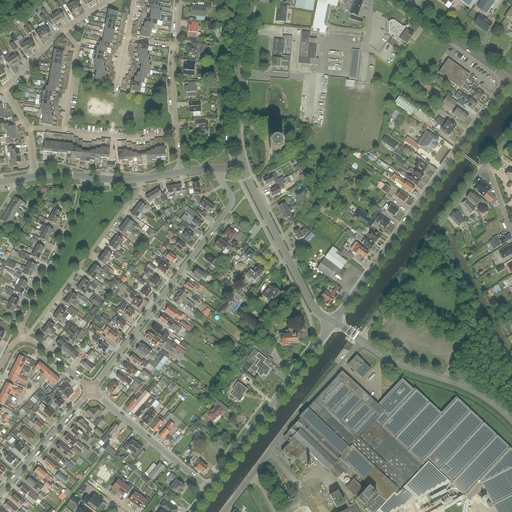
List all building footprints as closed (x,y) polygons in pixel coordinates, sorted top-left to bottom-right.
[(76,11),(82,8),(76,0),(75,0),(71,3),(76,11)] [(296,0),(295,7),(312,10),(314,0),(296,0)] [(338,0),(317,0),(312,28),(318,30),(325,31),(330,6),(337,7),(338,0)] [(351,0),(353,3),(350,13),(357,16),(361,5),(363,0),(362,0),(351,0)] [(485,13),(494,0),(481,0),(477,7),(485,13)] [(71,14),(76,11),(71,3),(66,6),(71,14)] [(211,11),(211,4),(205,4),(205,7),(191,6),(191,8),(190,15),(205,17),(206,10),(211,11)] [(278,6),(277,14),(286,15),(287,7),(278,6)] [(59,22),(65,18),(59,10),(54,13),(59,22)] [(59,22),(54,13),(49,17),(54,25),(59,22)] [(277,14),(276,21),(285,22),(286,15),(277,14)] [(474,23),(486,32),(492,24),(480,16),(474,23)] [(414,35),(406,29),(395,22),(394,21),(392,21),(390,21),(389,22),(388,22),(388,23),(389,23),(388,31),(394,35),(388,44),(394,48),(400,40),(407,44),(414,35)] [(198,37),(199,23),(193,23),(192,26),(188,26),(187,36),(198,37)] [(45,36),(50,33),(45,25),(40,28),(45,36)] [(40,40),(45,36),(40,28),(35,31),(40,40)] [(302,32),(299,64),(318,65),(319,59),(316,59),(317,44),(309,43),(310,32),(302,32)] [(30,50),(35,47),(30,39),(25,42),(30,50)] [(273,58),(273,66),(280,67),(281,59),(283,59),(285,40),(274,39),(272,58),(273,58)] [(25,53),(30,50),(23,40),(18,43),(25,53)] [(206,54),(207,43),(192,42),(191,46),(187,46),(187,50),(189,51),(188,56),(197,56),(197,53),(206,54)] [(356,77),(359,51),(352,50),(349,77),(356,77)] [(11,57),(16,65),(21,62),(16,53),(11,57)] [(16,65),(11,57),(9,54),(3,57),(10,68),(16,65)] [(464,84),(469,77),(470,75),(448,60),(439,73),(460,89),(461,87),(464,84)] [(194,76),(195,61),(189,61),(189,64),(188,64),(185,64),(184,75),(187,75),(187,78),(192,79),(192,75),(194,76)] [(185,97),(196,96),(195,82),(188,82),(188,85),(185,85),(185,97)] [(469,85),(467,88),(482,98),(484,94),(477,89),(479,87),(474,83),(471,86),(469,85)] [(464,84),(461,87),(468,92),(473,95),(472,96),(479,101),(482,98),(467,88),(468,86),(464,84)] [(478,103),(471,98),(469,97),(469,98),(459,90),(457,93),(464,98),(475,107),(478,103)] [(464,98),(457,93),(454,96),(458,99),(460,99),(465,103),(465,104),(472,109),(473,110),(475,107),(464,98)] [(394,104),(409,115),(415,107),(400,95),(394,104)] [(452,111),(457,103),(448,96),(442,103),(452,111)] [(189,112),(201,111),(200,101),(189,102),(189,112)] [(458,119),(459,118),(464,122),(469,115),(458,107),(453,114),(456,116),(455,117),(458,119)] [(444,125),(453,132),(456,126),(448,120),(446,122),(439,117),(437,120),(444,125)] [(199,131),(208,131),(208,122),(205,122),(205,119),(196,120),(196,127),(199,127),(199,131)] [(444,125),(437,120),(436,119),(434,121),(442,127),(440,131),(448,137),(453,132),(444,125)] [(7,134),(16,132),(16,126),(11,126),(11,123),(4,124),(4,129),(6,129),(7,134)] [(420,147),(429,134),(426,131),(417,144),(420,147)] [(13,139),(17,139),(16,132),(7,134),(8,138),(6,138),(7,143),(14,142),(13,139)] [(436,145),(439,140),(429,134),(420,147),(430,153),(433,149),(435,151),(438,146),(436,145)] [(386,136),(382,141),(394,149),(398,144),(386,136)] [(284,147),(285,147),(284,145),(284,144),(283,143),(284,140),(282,140),(281,140),(281,139),(280,138),(279,137),(277,138),(276,138),(275,138),(273,138),(272,139),(272,140),(272,141),(271,141),(269,142),(270,144),(270,146),(270,147),(270,149),(272,149),(273,150),(275,153),(276,152),(277,151),(278,151),(279,151),(281,152),(281,150),(282,149),(283,148),(284,147)] [(11,157),(20,155),(19,149),(15,149),(14,146),(7,147),(8,152),(10,152),(11,157)] [(17,163),(21,162),(20,155),(11,157),(11,161),(10,162),(10,167),(17,166),(17,163)] [(368,160),(361,155),(359,158),(366,164),(368,160)] [(403,167),(406,163),(397,157),(394,160),(403,167)] [(379,160),(376,164),(385,170),(388,166),(379,160)] [(426,173),(428,170),(426,168),(427,167),(419,161),(418,162),(417,161),(415,164),(417,165),(415,166),(423,172),(424,171),(426,173)] [(408,171),(420,179),(421,180),(424,176),(416,171),(415,173),(413,171),(410,168),(408,171)] [(418,183),(420,180),(412,175),(411,177),(403,172),(401,174),(417,185),(418,183)] [(275,184),(284,180),(283,177),(276,180),(274,177),(276,176),(275,173),(268,177),(263,180),(266,185),(270,183),(271,184),(274,182),(275,184)] [(394,174),(393,176),(413,190),(414,188),(410,185),(410,184),(406,181),(406,182),(394,174)] [(393,176),(391,179),(395,182),(395,181),(403,186),(402,187),(406,190),(411,193),(413,190),(393,176)] [(479,180),(473,186),(478,190),(477,191),(491,203),(495,198),(488,192),(491,189),(484,183),(483,184),(479,180)] [(193,190),(200,189),(199,182),(192,183),(193,188),(189,189),(188,184),(185,184),(186,191),(189,190),(193,190)] [(378,185),(382,188),(381,190),(387,195),(391,189),(385,184),(385,185),(380,182),(378,185)] [(182,185),(174,186),(175,193),(180,192),(181,194),(183,194),(183,196),(186,196),(185,190),(182,191),(182,185)] [(274,188),(270,191),(273,196),(281,192),(281,194),(286,192),(283,185),(278,187),(277,186),(274,188)] [(174,186),(166,187),(168,194),(174,193),(175,193),(174,186)] [(167,200),(167,198),(164,193),(162,194),(159,189),(152,193),(155,199),(159,197),(159,196),(163,203),(167,200)] [(198,196),(201,195),(200,189),(193,190),(189,190),(190,194),(194,193),(194,196),(194,197),(196,201),(200,199),(198,196)] [(400,199),(403,202),(404,202),(408,197),(407,196),(400,191),(396,197),(397,197),(397,198),(398,199),(400,199)] [(484,207),(486,204),(479,198),(471,192),(466,198),(474,204),(477,206),(479,203),(484,207)] [(152,193),(145,197),(149,203),(155,199),(152,193)] [(387,203),(391,198),(387,194),(383,200),(387,203)] [(15,197),(12,201),(21,207),(22,204),(26,206),(27,204),(15,197)] [(205,209),(209,204),(204,200),(202,203),(202,202),(200,199),(196,201),(199,206),(200,206),(205,209)] [(12,201),(9,206),(21,213),(22,211),(19,209),(21,207),(12,201)] [(471,214),(475,210),(467,201),(462,204),(471,214)] [(145,206),(140,203),(136,209),(141,213),(144,209),(146,210),(147,209),(149,210),(151,207),(147,204),(145,206)] [(282,213),(288,210),(285,203),(278,207),(282,213)] [(201,212),(200,215),(205,218),(207,215),(205,214),(208,211),(211,213),(215,208),(209,204),(205,209),(205,210),(203,213),(201,212)] [(386,210),(394,216),(399,210),(398,209),(391,204),(391,205),(389,204),(387,207),(388,208),(386,210)] [(9,206),(6,211),(15,216),(17,213),(20,215),(21,213),(9,206)] [(59,219),(62,213),(55,209),(52,215),(59,219)] [(136,209),(131,215),(136,219),(141,213),(136,209)] [(199,215),(195,212),(190,209),(186,213),(192,217),(195,220),(193,222),(200,227),(204,222),(201,221),(202,220),(199,218),(199,219),(197,217),(199,215)] [(371,228),(374,223),(366,217),(368,215),(360,209),(355,216),(371,228)] [(285,220),(291,216),(288,210),(282,213),(285,220)] [(6,211),(4,215),(16,223),(17,221),(13,219),(15,216),(6,211)] [(466,222),(465,221),(456,212),(450,217),(459,227),(462,224),(463,225),(466,222)] [(4,215),(1,220),(9,225),(11,222),(15,224),(16,223),(4,215)] [(56,225),(59,219),(52,215),(49,221),(56,225)] [(379,223),(385,228),(386,228),(390,222),(389,222),(380,215),(375,222),(378,224),(379,223)] [(124,224),(124,225),(129,229),(132,225),(135,227),(135,226),(136,224),(133,221),(132,222),(128,219),(126,222),(125,222),(124,224)] [(187,230),(189,228),(190,227),(183,222),(179,227),(181,229),(185,232),(183,235),(190,240),(190,239),(191,240),(192,237),(194,235),(187,230)] [(135,233),(129,229),(124,225),(119,231),(125,235),(127,231),(130,233),(130,232),(133,234),(134,235),(135,233)] [(46,227),(45,226),(44,227),(42,226),(40,231),(51,236),(54,230),(46,227)] [(240,231),(237,235),(235,234),(236,233),(229,228),(224,234),(231,239),(232,239),(233,240),(234,239),(239,242),(245,235),(240,231)] [(302,235),(306,233),(304,229),(300,231),(299,229),(294,232),(298,240),(303,237),(302,235)] [(369,237),(375,242),(376,242),(380,237),(377,235),(378,234),(372,230),(370,234),(371,235),(369,237)] [(40,231),(38,234),(42,236),(41,239),(48,242),(51,236),(40,231)] [(312,232),(304,240),(308,243),(315,236),(312,232)] [(120,246),(124,241),(117,235),(113,241),(120,246)] [(497,236),(492,239),(493,239),(497,248),(507,243),(506,242),(511,239),(509,235),(508,236),(507,235),(504,237),(503,236),(498,239),(497,236)] [(182,252),(186,246),(174,238),(172,241),(176,245),(175,246),(182,252)] [(215,246),(223,252),(223,253),(225,255),(229,251),(231,247),(228,245),(220,239),(215,246)] [(363,245),(370,249),(370,250),(375,244),(367,239),(363,245)] [(116,251),(120,246),(113,241),(109,246),(116,251)] [(369,252),(368,252),(355,242),(350,250),(359,256),(359,255),(364,258),(369,252)] [(42,254),(45,247),(38,244),(35,250),(42,254)] [(504,258),(511,254),(511,252),(511,253),(511,252),(511,244),(500,251),(504,258)] [(342,268),(347,262),(336,254),(338,251),(333,247),(317,269),(330,278),(334,272),(341,277),(345,271),(342,268)] [(137,259),(139,260),(147,249),(145,248),(137,259)] [(351,251),(352,251),(351,250),(349,253),(344,249),(341,252),(348,257),(352,252),(351,251)] [(39,260),(42,254),(35,250),(32,256),(39,260)] [(108,260),(112,255),(106,250),(102,255),(108,260)] [(251,260),(255,255),(249,250),(246,253),(243,251),(241,253),(247,258),(251,260)] [(173,263),(177,258),(167,251),(163,256),(173,263)] [(104,265),(108,260),(102,255),(98,260),(104,265)] [(221,263),(219,261),(213,256),(212,257),(209,255),(205,260),(212,265),(217,269),(221,263)] [(165,274),(169,268),(158,260),(156,262),(160,266),(158,268),(165,274)] [(34,271),(37,265),(30,262),(27,268),(34,271)] [(147,267),(149,268),(154,272),(157,268),(150,263),(150,264),(148,266),(147,267)] [(100,271),(101,269),(95,265),(91,270),(101,277),(103,274),(100,271)] [(498,273),(505,269),(502,265),(495,269),(498,273)] [(251,270),(247,274),(255,281),(259,277),(260,278),(262,274),(262,273),(264,270),(259,266),(255,270),(255,269),(253,272),(251,270)] [(30,277),(34,271),(27,268),(24,274),(30,277)] [(109,272),(109,271),(104,268),(102,271),(110,277),(112,274),(109,272)] [(212,278),(209,275),(207,277),(204,274),(197,269),(193,275),(200,280),(202,277),(205,280),(209,282),(212,278)] [(100,277),(101,277),(91,270),(87,275),(93,280),(95,277),(100,280),(102,278),(100,277)] [(155,286),(160,280),(154,275),(149,282),(155,286)] [(135,279),(144,285),(145,283),(137,277),(135,279)] [(25,289),(28,283),(21,279),(18,286),(25,289)] [(93,282),(92,284),(84,279),(81,284),(88,289),(90,286),(95,290),(98,286),(93,283),(93,282)] [(93,283),(98,286),(101,289),(103,286),(95,280),(93,283)] [(228,289),(231,286),(232,285),(226,280),(223,284),(228,289)] [(203,288),(199,284),(197,287),(189,281),(187,283),(186,285),(185,286),(192,291),(195,287),(200,292),(203,288)] [(325,291),(321,297),(327,302),(326,303),(326,304),(326,305),(328,306),(329,306),(330,307),(336,299),(335,299),(342,290),(337,286),(338,285),(333,282),(331,285),(336,288),(330,295),(328,294),(328,293),(325,291)] [(91,292),(88,289),(81,284),(77,289),(82,292),(84,290),(90,294),(91,292)] [(22,295),(25,289),(18,286),(15,291),(22,295)] [(147,298),(152,291),(145,286),(140,293),(147,298)] [(270,286),(263,295),(269,300),(272,297),(275,299),(280,292),(274,287),(273,288),(270,286)] [(132,295),(130,298),(134,301),(132,304),(138,309),(143,302),(137,298),(135,297),(137,294),(128,288),(126,290),(132,295)] [(189,307),(191,304),(189,302),(190,301),(185,298),(188,295),(181,290),(177,296),(183,301),(187,304),(186,305),(189,307)] [(249,300),(249,299),(254,293),(250,290),(245,297),(249,300)] [(68,298),(78,305),(80,303),(77,301),(79,298),(72,293),(68,298)] [(254,293),(249,299),(254,303),(259,297),(254,293)] [(82,296),(80,299),(87,304),(89,302),(82,296)] [(187,304),(183,301),(177,296),(173,301),(179,306),(181,303),(186,306),(186,305),(187,304)] [(10,303),(16,306),(20,300),(13,297),(10,303)] [(92,303),(98,308),(102,302),(96,297),(92,303)] [(78,305),(68,298),(64,303),(69,306),(72,303),(75,306),(77,304),(78,305)] [(16,306),(10,303),(4,301),(2,304),(8,307),(7,309),(13,313),(16,306)] [(224,304),(217,311),(222,315),(225,312),(224,311),(228,307),(224,304)] [(131,318),(135,313),(126,306),(122,311),(131,318)] [(179,319),(182,316),(169,306),(165,311),(174,318),(176,316),(179,319)] [(66,319),(67,317),(63,314),(66,311),(61,307),(57,312),(66,319)] [(69,309),(73,313),(77,316),(79,313),(71,307),(69,309)] [(204,311),(202,313),(207,317),(209,314),(208,314),(211,311),(207,308),(204,311)] [(64,321),(66,319),(57,312),(53,317),(58,321),(60,318),(64,321)] [(166,324),(178,333),(182,329),(174,323),(174,324),(170,320),(163,315),(159,320),(166,325),(166,324)] [(100,319),(109,326),(111,323),(107,320),(102,316),(100,319)] [(112,321),(116,324),(117,326),(119,328),(120,327),(123,330),(126,324),(116,316),(112,321)] [(192,328),(182,321),(180,324),(185,328),(185,329),(189,332),(192,328)] [(54,334),(56,332),(52,329),(54,326),(49,322),(46,327),(54,334)] [(98,334),(101,330),(93,324),(89,328),(98,334)] [(165,334),(161,331),(163,329),(156,324),(152,329),(163,337),(162,338),(166,341),(169,336),(166,333),(165,334)] [(68,331),(76,337),(80,331),(72,325),(68,331)] [(53,336),(54,334),(46,327),(42,332),(47,336),(49,333),(53,336)] [(115,333),(107,327),(104,331),(109,335),(108,336),(114,341),(118,336),(114,333),(115,333)] [(286,334),(279,334),(279,339),(280,339),(280,343),(281,344),(283,344),(283,346),(288,345),(288,343),(293,342),(293,341),(297,341),(297,340),(298,340),(298,339),(298,338),(298,337),(297,337),(297,336),(295,336),(295,334),(294,329),(289,329),(289,330),(286,330),(286,331),(286,334)] [(157,346),(162,339),(157,336),(156,337),(149,332),(145,337),(157,346)] [(99,340),(101,338),(96,334),(94,336),(95,337),(92,340),(100,345),(98,348),(104,353),(109,348),(102,343),(99,340)] [(61,348),(68,340),(66,339),(63,342),(60,340),(56,344),(61,348)] [(257,348),(262,343),(258,339),(253,345),(257,348)] [(66,352),(70,348),(67,345),(70,342),(68,340),(61,348),(66,352)] [(165,341),(162,345),(172,352),(174,349),(165,341)] [(180,345),(186,350),(189,346),(183,341),(180,345)] [(266,346),(270,350),(274,345),(270,341),(266,346)] [(160,353),(158,356),(151,351),(152,350),(142,343),(139,346),(149,354),(160,362),(163,365),(168,359),(167,358),(160,353)] [(273,352),(270,350),(266,346),(262,343),(257,348),(268,358),(273,352)] [(155,369),(160,362),(149,354),(139,346),(136,351),(146,358),(147,357),(151,360),(148,363),(155,369)] [(177,346),(175,349),(180,353),(183,355),(186,352),(177,346)] [(70,356),(77,348),(75,347),(73,350),(70,348),(66,352),(70,356)] [(77,348),(70,356),(75,360),(79,355),(76,353),(79,350),(77,348)] [(271,369),(263,363),(266,359),(258,353),(255,357),(260,360),(255,366),(259,368),(256,372),(259,374),(258,375),(261,377),(263,375),(264,375),(266,376),(269,373),(268,372),(271,369)] [(155,369),(148,363),(144,360),(142,362),(133,355),(130,359),(139,366),(143,366),(145,368),(148,364),(155,369)] [(353,373),(355,371),(362,379),(371,369),(362,361),(363,359),(362,358),(360,359),(357,356),(348,365),(352,369),(351,371),(353,373)] [(23,366),(24,363),(17,360),(15,365),(29,372),(30,370),(26,368),(23,366)] [(90,372),(94,367),(87,361),(85,363),(83,361),(81,364),(90,372)] [(223,369),(227,364),(222,361),(219,366),(223,369)] [(39,371),(44,366),(40,362),(32,371),(34,372),(37,370),(39,371)] [(246,371),(250,366),(245,362),(241,367),(246,371)] [(135,375),(138,371),(126,363),(123,367),(128,370),(127,372),(130,374),(131,373),(135,375)] [(28,374),(29,372),(15,365),(13,369),(20,373),(21,370),(28,374)] [(40,378),(48,369),(44,366),(39,371),(41,373),(38,376),(40,378)] [(22,374),(20,373),(13,369),(10,374),(26,382),(28,379),(23,377),(23,378),(21,377),(22,374)] [(47,378),(52,372),(48,369),(40,378),(36,382),(40,386),(47,378)] [(149,378),(149,377),(153,380),(154,377),(151,375),(145,370),(143,373),(149,378)] [(48,384),(56,376),(52,372),(47,378),(49,380),(46,383),(47,383),(48,384)] [(130,385),(132,381),(120,372),(117,377),(121,380),(120,380),(124,383),(125,381),(130,385)] [(290,443),(282,452),(294,463),(306,450),(308,451),(338,479),(344,473),(345,472),(348,475),(352,470),(358,476),(354,480),(363,489),(365,491),(358,498),(371,511),(375,511),(386,501),(389,503),(404,488),(417,500),(449,482),(470,501),(479,491),(484,489),(495,511),(511,511),(511,449),(456,397),(441,413),(415,389),(414,390),(402,379),(377,405),(369,398),(370,397),(367,394),(367,395),(342,372),(308,408),(299,417),(301,418),(288,432),(288,433),(284,437),(290,443)] [(19,382),(25,385),(26,382),(10,374),(8,379),(15,382),(16,380),(20,381),(19,382)] [(56,376),(48,384),(48,385),(50,386),(52,383),(55,385),(60,379),(56,376)] [(70,384),(66,380),(64,382),(65,384),(61,388),(60,387),(57,391),(60,393),(63,390),(65,392),(67,391),(68,392),(70,390),(71,389),(68,386),(70,384)] [(123,394),(124,392),(127,389),(124,387),(120,383),(119,385),(113,381),(111,384),(111,383),(109,386),(110,386),(107,389),(108,391),(112,394),(117,387),(121,390),(120,392),(123,394)] [(16,389),(15,390),(12,389),(13,386),(6,383),(4,387),(20,395),(23,390),(19,388),(18,390),(16,389)] [(245,393),(248,390),(238,383),(233,390),(234,392),(231,396),(236,399),(237,398),(241,401),(244,397),(242,396),(244,393),(245,393)] [(135,395),(126,406),(130,410),(130,409),(135,413),(151,395),(142,387),(140,385),(133,393),(135,395)] [(19,399),(20,395),(4,387),(2,392),(9,395),(10,393),(13,394),(13,396),(19,399)] [(68,399),(73,393),(70,390),(68,392),(67,391),(65,392),(63,390),(60,393),(57,391),(55,393),(61,397),(63,394),(68,399)] [(178,394),(184,399),(187,395),(181,390),(178,394)] [(13,397),(9,395),(2,392),(0,395),(0,397),(12,403),(15,404),(16,402),(11,400),(13,397)] [(60,408),(64,403),(57,397),(52,393),(49,395),(48,394),(46,397),(44,395),(43,396),(42,398),(49,403),(50,401),(53,403),(53,402),(60,408)] [(135,413),(134,414),(138,417),(146,408),(148,410),(152,405),(156,400),(157,400),(151,395),(135,413)] [(11,405),(12,403),(0,397),(0,402),(4,405),(8,407),(9,404),(11,405)] [(225,414),(228,409),(217,401),(213,405),(216,406),(213,410),(207,415),(212,421),(213,422),(214,422),(219,417),(219,416),(218,416),(219,415),(218,415),(220,413),(222,411),(223,412),(225,414)] [(50,418),(54,413),(48,407),(47,408),(41,403),(39,406),(45,411),(44,412),(50,418)] [(86,413),(94,420),(96,422),(94,424),(97,427),(102,421),(99,418),(98,419),(96,418),(101,412),(97,408),(95,409),(95,408),(93,410),(92,409),(90,408),(86,413)] [(147,425),(156,414),(151,410),(142,421),(147,425)] [(12,420),(16,423),(20,416),(14,413),(12,416),(13,417),(12,420)] [(161,416),(151,428),(155,432),(163,422),(164,421),(166,423),(172,416),(168,413),(163,418),(161,416)] [(42,422),(39,419),(40,418),(36,415),(31,421),(40,429),(41,429),(42,429),(43,428),(43,426),(44,425),(41,422),(42,422)] [(77,424),(89,434),(88,435),(90,437),(92,434),(90,433),(92,431),(88,427),(89,425),(82,419),(77,424)] [(12,430),(14,425),(8,422),(5,427),(12,430)] [(170,422),(159,435),(160,436),(161,438),(162,438),(164,439),(167,435),(168,435),(169,433),(170,432),(168,431),(174,425),(170,422)] [(112,436),(116,432),(119,428),(115,424),(107,433),(112,436)] [(80,439),(80,438),(82,440),(86,443),(89,440),(83,435),(83,434),(74,426),(71,431),(80,439)] [(93,430),(100,437),(103,433),(95,427),(93,430)] [(209,435),(211,433),(204,427),(202,429),(209,435)] [(19,434),(29,443),(35,437),(25,428),(19,434)] [(179,443),(187,433),(184,431),(176,441),(179,443)] [(77,442),(68,434),(64,438),(73,447),(76,444),(81,448),(84,445),(78,441),(77,442)] [(20,453),(24,448),(21,445),(22,444),(19,442),(18,443),(15,440),(11,444),(14,447),(20,453)] [(131,451),(138,443),(133,440),(129,444),(127,442),(122,448),(126,451),(128,449),(131,451)] [(107,441),(102,446),(105,449),(110,444),(107,441)] [(6,443),(4,445),(11,451),(13,449),(6,443)] [(66,456),(71,451),(65,446),(64,447),(60,443),(56,447),(66,456)] [(138,443),(131,451),(134,454),(132,456),(136,460),(141,454),(139,452),(142,447),(138,443)] [(78,456),(82,453),(75,447),(71,450),(78,456)] [(100,456),(105,450),(102,447),(98,452),(94,449),(92,451),(98,456),(99,455),(100,456)] [(11,464),(15,459),(9,453),(9,454),(5,450),(2,453),(6,457),(5,458),(11,464)] [(59,463),(60,462),(70,470),(74,466),(67,460),(65,462),(62,460),(63,459),(53,451),(50,455),(59,463)] [(196,464),(194,467),(194,468),(196,470),(197,470),(200,472),(201,471),(203,473),(204,472),(206,470),(208,467),(198,459),(200,457),(194,452),(191,455),(193,457),(191,460),(196,464)] [(95,454),(90,460),(94,463),(99,458),(95,454)] [(57,465),(56,466),(47,458),(43,463),(52,471),(53,470),(54,470),(55,469),(58,472),(61,468),(57,465)] [(107,466),(103,463),(98,469),(100,470),(97,475),(102,479),(108,471),(105,468),(107,466)] [(145,473),(149,476),(148,476),(155,482),(166,469),(165,468),(159,463),(157,466),(153,463),(145,473)] [(49,480),(51,477),(39,467),(37,470),(49,480)] [(48,482),(49,480),(37,470),(34,473),(46,483),(45,485),(49,489),(52,485),(48,482)] [(111,473),(108,471),(102,479),(107,483),(110,478),(113,480),(117,474),(113,470),(111,473)] [(56,476),(65,484),(68,480),(59,472),(56,476)] [(182,490),(185,486),(181,483),(183,482),(180,480),(179,481),(176,479),(177,477),(172,473),(168,477),(174,482),(169,487),(175,492),(176,491),(179,494),(180,493),(180,494),(183,491),(182,491),(182,490)] [(118,492),(124,483),(119,480),(120,478),(118,476),(114,481),(116,483),(113,488),(118,492)] [(36,490),(38,488),(40,491),(44,487),(41,484),(40,485),(30,477),(26,482),(36,490)] [(124,483),(118,492),(123,495),(126,491),(129,492),(133,486),(129,483),(127,485),(124,483)] [(23,486),(19,490),(23,494),(25,495),(26,496),(27,494),(35,501),(38,498),(30,491),(29,491),(23,486)] [(59,497),(64,501),(72,491),(68,488),(59,497)] [(135,504),(141,496),(138,493),(140,491),(135,488),(131,494),(133,495),(129,500),(135,504)] [(337,508),(345,503),(338,490),(330,495),(337,508)] [(103,501),(98,497),(98,496),(95,493),(91,498),(87,495),(83,500),(87,504),(89,501),(98,508),(103,501)] [(16,494),(12,498),(16,502),(16,503),(17,504),(18,504),(19,503),(22,505),(25,502),(16,494)] [(141,496),(135,504),(140,508),(144,504),(146,505),(151,499),(146,496),(144,498),(141,496)] [(77,505),(80,501),(74,497),(71,501),(77,505)] [(175,511),(177,510),(165,501),(162,505),(165,507),(165,508),(163,511),(162,511),(160,511),(175,511)] [(6,505),(5,506),(9,510),(9,511),(10,511),(11,511),(20,511),(9,502),(8,503),(7,503),(6,504),(6,505)]
